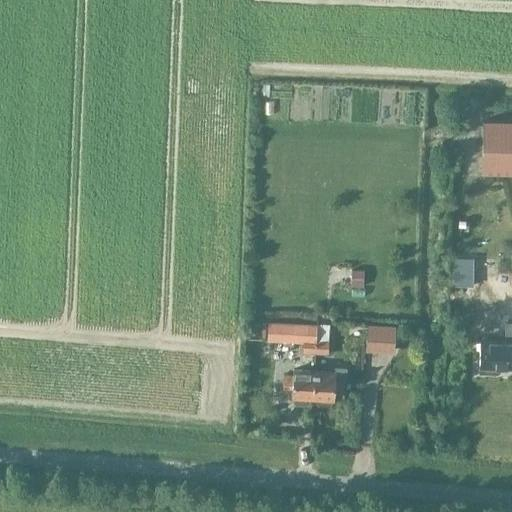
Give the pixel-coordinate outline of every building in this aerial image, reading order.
[(511,126),(486,126),(485,177),(511,177),(511,126)] [(352,269),(352,286),(363,286),(363,270),(352,269)] [(473,277),(452,277),(452,287),(473,287),(473,277)] [(266,339),(304,341),(316,341),(317,325),(267,323),(266,339)] [(366,348),(394,349),(395,327),(367,325),(366,348)] [(511,369),(511,339),(478,339),(477,378),(496,379),(496,369),(511,369)] [(315,353),(316,341),(304,341),(303,352),(315,353)] [(316,341),(315,353),(328,353),(329,342),(316,341)] [(334,372),(314,371),(313,399),(317,399),(317,403),(318,405),(328,405),(330,403),(330,400),(334,400),(334,394),(343,395),(344,379),(345,379),(346,369),(335,368),(334,372)] [(313,399),(314,371),(293,370),(293,375),(283,375),(282,391),(292,392),(291,398),(295,398),(295,401),(296,403),(306,404),(308,402),(308,399),(313,399)]
